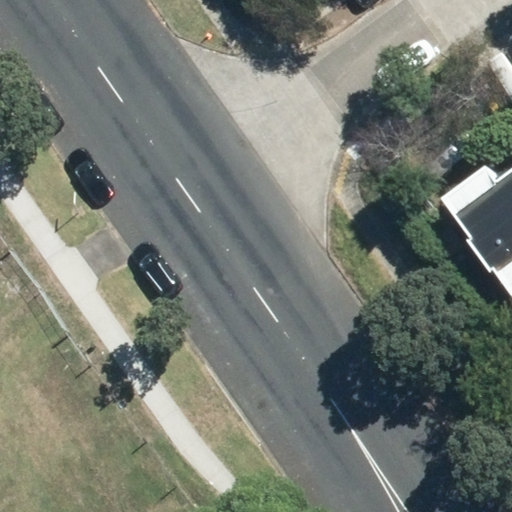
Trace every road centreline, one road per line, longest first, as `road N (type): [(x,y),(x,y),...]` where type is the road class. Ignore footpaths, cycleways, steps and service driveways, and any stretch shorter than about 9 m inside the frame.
road 1 (secondary): [(392,511),(168,190)]
road 2 (residential): [(168,190),(427,0)]
road 3 (secondary): [(168,190),(36,0)]
